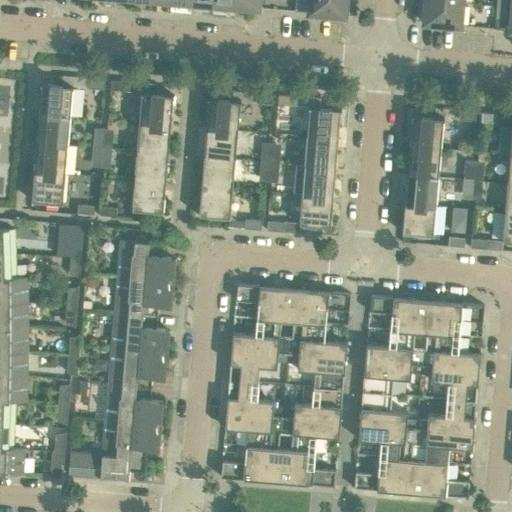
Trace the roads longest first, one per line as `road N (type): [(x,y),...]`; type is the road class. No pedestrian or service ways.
road 1 (residential): [(194,502),(217,247),(366,261)]
road 2 (residential): [(366,261),(382,57)]
road 3 (residential): [(194,41),(0,25)]
road 4 (residential): [(0,487),(194,502)]
road 5 (residential): [(382,57),(194,41)]
road 6 (residential): [(178,227),(194,41)]
road 7 (residential): [(511,270),(366,261)]
road 8 (residential): [(498,511),(511,378)]
road 9 (residential): [(511,68),(382,57)]
